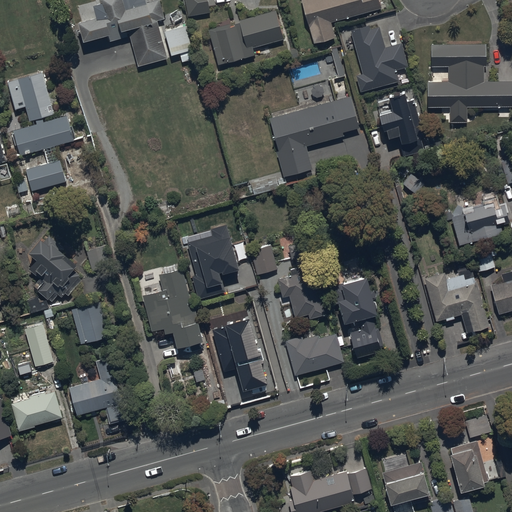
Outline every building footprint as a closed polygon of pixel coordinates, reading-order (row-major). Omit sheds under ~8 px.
[(130,37),(138,67),(168,60),(158,22),(165,20),(159,0),(147,3),(145,0),(100,0),(102,4),(97,6),(96,2),(78,7),(82,22),(79,23),(84,43),(108,37),(110,43),(130,37)] [(185,0),(188,17),(211,13),(208,0),(185,0)] [(336,39),(332,23),(382,9),(379,0),(301,0),(314,45),(336,39)] [(255,56),(253,47),(284,39),(277,12),(233,23),(235,27),(230,28),(230,25),(210,30),(219,65),(255,56)] [(467,123),(467,107),(511,107),(511,82),(484,83),(484,67),(487,67),(487,45),(432,45),(432,67),(449,67),(449,83),(428,83),(428,109),(451,109),(451,123),(467,123)] [(416,113),(398,50),(381,55),(388,81),(366,87),(373,111),(390,106),(391,111),(383,113),(389,136),(398,133),(405,158),(425,152),(419,128),(422,127),(418,112),(416,113)] [(13,132),(20,157),(75,141),(68,117),(44,123),(43,119),(55,116),(43,73),(8,83),(16,110),(26,107),(30,122),(36,120),(37,125),(13,132)] [(313,170),(307,146),(344,137),(343,133),(360,129),(352,98),(270,119),(278,151),(276,152),(283,178),(313,170)] [(511,157),(501,161),(508,185),(511,183),(511,157)] [(26,170),(32,192),(66,182),(60,161),(26,170)] [(426,185),(411,173),(403,184),(418,196),(426,185)] [(252,183),(255,195),(279,189),(276,177),(252,183)] [(465,214),(452,217),(460,247),(504,235),(501,225),(510,223),(505,203),(495,205),(494,204),(464,212),(465,214)] [(79,267),(62,253),(65,250),(50,237),(45,243),(42,241),(30,255),(37,261),(29,271),(40,280),(34,288),(49,300),(50,299),(53,302),(59,296),(62,298),(65,293),(69,297),(83,281),(79,278),(80,277),(74,272),(79,267)] [(299,275),(278,279),(283,298),(290,296),(296,318),(309,315),(311,320),(326,317),(307,241),(289,246),(293,259),(295,259),(299,275)] [(105,245),(87,249),(93,272),(111,268),(105,245)] [(262,275),(278,270),(271,246),(256,250),(262,275)] [(473,254),(478,272),(495,268),(493,260),(497,259),(495,249),(473,254)] [(446,273),(425,279),(437,323),(447,320),(447,322),(455,320),(454,318),(462,315),(467,334),(490,327),(477,281),(475,282),(471,267),(458,271),(460,277),(448,280),(446,273)] [(163,291),(143,296),(153,339),(174,334),(178,349),(204,343),(198,318),(194,319),(183,270),(160,275),(163,291)] [(491,285),(499,315),(511,311),(511,272),(501,275),(503,282),(491,285)] [(241,286),(216,292),(224,321),(228,320),(233,341),(245,338),(247,346),(265,341),(256,306),(261,304),(255,283),(249,284),(247,276),(239,278),(241,286)] [(350,333),(358,359),(383,352),(373,318),(378,317),(368,277),(332,287),(337,305),(339,304),(345,325),(360,321),(363,330),(350,333)] [(32,312),(49,309),(47,301),(40,303),(38,298),(30,300),(32,312)] [(101,303),(72,310),(81,344),(110,337),(101,303)] [(288,340),(299,376),(345,363),(337,334),(319,339),(318,336),(303,340),(302,336),(288,340)] [(254,349),(232,355),(239,380),(262,374),(254,349)] [(69,389),(77,416),(106,409),(110,424),(129,419),(112,359),(97,363),(102,380),(69,389)] [(13,404),(20,432),(36,428),(35,426),(62,419),(56,392),(47,395),(46,392),(30,397),(31,400),(13,404)] [(466,422),(471,438),(492,432),(487,415),(466,422)] [(451,456),(462,494),(486,487),(478,459),(483,457),(478,441),(451,449),(453,455),(451,456)] [(386,481),(392,503),(430,492),(424,470),(422,461),(383,471),(386,481)] [(289,501),(291,511),(322,511),(356,503),(353,494),(372,489),(367,469),(347,474),(346,472),(314,481),(312,471),(290,477),(293,486),(291,487),(294,499),(289,501)] [(473,511),(469,497),(453,502),(456,511),(473,511)] [(430,504),(432,511),(453,511),(450,498),(430,504)]
